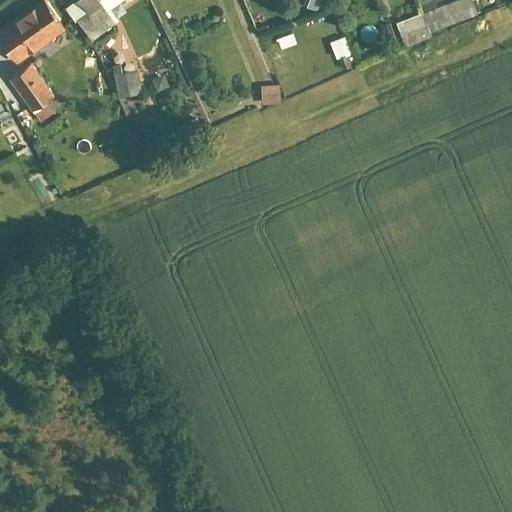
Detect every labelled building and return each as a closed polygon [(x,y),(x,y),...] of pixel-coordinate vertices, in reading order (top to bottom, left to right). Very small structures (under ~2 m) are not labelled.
[(34,0),(0,24),(0,42),(16,64),(67,28),(46,0),(34,0)] [(115,23),(100,0),(97,0),(84,9),(77,14),(93,38),(115,23)] [(78,0),(84,9),(97,0),(78,0)] [(449,0),(422,11),(431,33),(480,13),(474,0),(449,0)] [(422,11),(399,21),(408,43),(431,33),(422,11)] [(33,110),(55,94),(34,63),(11,79),(33,110)] [(119,70),(123,97),(148,94),(144,67),(119,70)]
